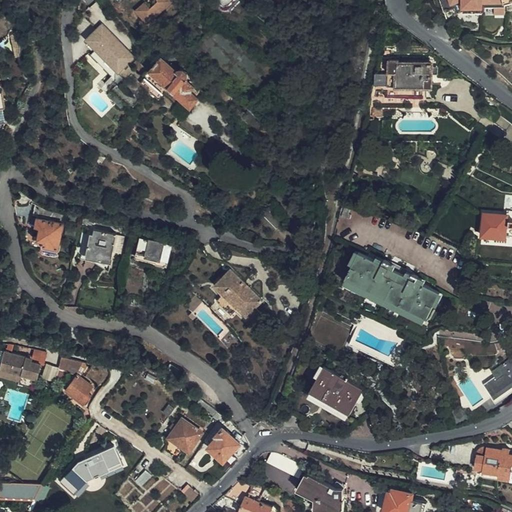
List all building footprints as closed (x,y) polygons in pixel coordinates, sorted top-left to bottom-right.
[(155,0),(156,1),(149,7),(144,1),(135,9),(146,21),(165,4),(163,0),(155,0)] [(438,0),(445,18),(451,27),(466,14),(461,14),(460,0),(438,0)] [(481,14),(481,8),(481,0),(460,0),(461,14),(466,14),(481,14)] [(504,9),(503,5),(501,0),(481,0),(481,8),(493,8),(504,9)] [(398,37),(401,26),(391,23),(389,30),(393,31),(393,36),(398,37)] [(138,59),(103,24),(85,41),(120,76),(138,59)] [(142,77),(161,94),(167,87),(189,108),(197,99),(195,96),(198,93),(193,89),(193,87),(185,80),(187,78),(187,74),(182,69),(177,70),(176,71),(161,59),(150,72),(148,70),(142,77)] [(431,85),(432,65),(399,63),(399,60),(390,59),(389,73),(392,73),(392,85),(428,87),(431,85)] [(161,94),(142,77),(138,83),(157,99),(161,94)] [(371,105),(370,115),(382,116),(383,106),(371,105)] [(270,139),(273,135),(265,129),(262,133),(270,139)] [(475,165),(491,136),(486,133),(476,152),(465,171),(471,174),(476,166),(475,165)] [(470,176),(464,173),(453,192),(460,195),(470,176)] [(264,186),(252,178),(248,184),(260,192),(264,186)] [(451,196),(442,211),(448,214),(457,199),(451,196)] [(56,249),(64,213),(45,208),(33,204),(31,213),(36,215),(33,225),(39,226),(37,231),(37,233),(36,235),(38,237),(39,239),(42,239),(44,240),(42,246),(56,249)] [(351,214),(352,208),(346,207),(343,216),(353,219),(353,214),(351,214)] [(511,215),(485,213),(482,236),(506,238),(507,235),(511,235),(511,215)] [(110,258),(116,234),(94,228),(92,236),(90,236),(87,253),(110,258)] [(165,268),(171,246),(154,242),(155,237),(147,234),(142,239),(139,239),(135,257),(145,259),(146,255),(158,257),(156,265),(165,268)] [(440,291),(431,286),(417,279),(419,275),(412,272),(410,276),(388,266),(390,261),(384,258),(382,263),(368,255),(359,251),(347,278),(427,317),(440,291)] [(370,251),(368,255),(382,263),(384,258),(370,251)] [(410,276),(412,272),(390,261),(388,266),(410,276)] [(231,267),(214,284),(224,293),(220,297),(234,311),(235,309),(238,306),(247,315),(255,307),(262,299),(231,267)] [(417,279),(431,286),(432,282),(419,275),(417,279)] [(224,293),(214,284),(211,287),(220,297),(224,293)] [(234,311),(220,297),(216,301),(231,314),(234,311)] [(238,306),(235,309),(244,318),(247,315),(238,306)] [(260,311),(255,307),(247,315),(252,320),(260,311)] [(403,369),(415,342),(356,323),(351,334),(354,335),(351,344),(360,349),(360,353),(364,352),(365,351),(368,353),(368,357),(371,356),(372,355),(375,356),(375,361),(380,359),(380,358),(403,369)] [(125,358),(128,342),(118,340),(116,356),(125,358)] [(34,349),(31,358),(30,361),(41,364),(44,365),(47,352),(34,349)] [(21,375),(27,357),(4,350),(2,356),(1,355),(0,355),(0,368),(20,374),(21,375)] [(82,361),(62,356),(60,367),(59,371),(79,375),(82,361)] [(31,358),(27,357),(21,375),(20,374),(19,380),(18,383),(34,388),(41,364),(30,361),(31,358)] [(511,389),(511,357),(480,379),(494,401),(511,389)] [(44,376),(57,378),(58,365),(46,363),(44,376)] [(176,376),(180,369),(171,363),(166,371),(176,376)] [(366,387),(359,383),(350,378),(354,372),(346,368),(343,374),(326,365),(312,389),(352,412),(366,387)] [(0,374),(19,380),(20,374),(0,368),(0,374)] [(350,378),(359,383),(364,376),(354,372),(350,378)] [(91,392),(95,386),(80,375),(69,390),(86,403),(93,393),(91,392)] [(153,385),(155,379),(146,375),(144,380),(153,385)] [(218,421),(223,414),(212,406),(200,398),(197,404),(216,417),(214,419),(218,421)] [(177,426),(175,430),(169,438),(188,451),(202,432),(183,418),(177,426)] [(233,453),(241,442),(223,429),(218,435),(219,436),(211,447),(225,460),(226,459),(233,453)] [(125,464),(120,445),(86,452),(59,481),(74,494),(97,470),(125,464)] [(504,447),(504,448),(488,446),(484,447),(481,448),(479,451),(477,455),(475,467),(500,471),(499,479),(511,481),(511,454),(510,454),(511,448),(504,447)] [(268,463),(297,476),(303,465),(274,452),(268,463)] [(151,476),(146,471),(135,481),(141,486),(151,476)] [(331,488),(306,475),(295,493),(314,502),(312,511),(342,511),(343,493),(343,491),(345,486),(337,481),(331,488)] [(43,483),(0,482),(0,511),(14,511),(13,492),(26,491),(27,499),(35,499),(43,483)] [(227,490),(220,497),(241,504),(237,511),(242,511),(247,499),(274,509),(273,511),(278,511),(279,506),(268,503),(268,504),(258,501),(263,488),(252,483),(247,496),(227,490)] [(424,511),(426,503),(411,500),(412,493),(391,488),(384,511),(424,511)] [(247,499),(242,511),(273,511),(274,509),(247,499)]
